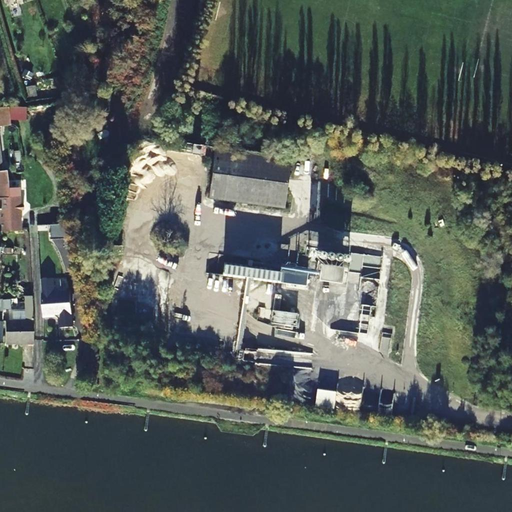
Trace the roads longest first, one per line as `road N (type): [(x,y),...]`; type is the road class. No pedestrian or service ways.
road 1 (unclassified): [(88,393),(511,453)]
road 2 (unknown): [(415,388),(421,300),(402,251),(313,228),(192,226)]
road 3 (unknown): [(192,226),(168,203),(132,193),(110,260)]
road 4 (unknown): [(257,330),(207,299),(189,276),(192,226)]
road 5 (unclassified): [(511,422),(450,407),(396,378)]
